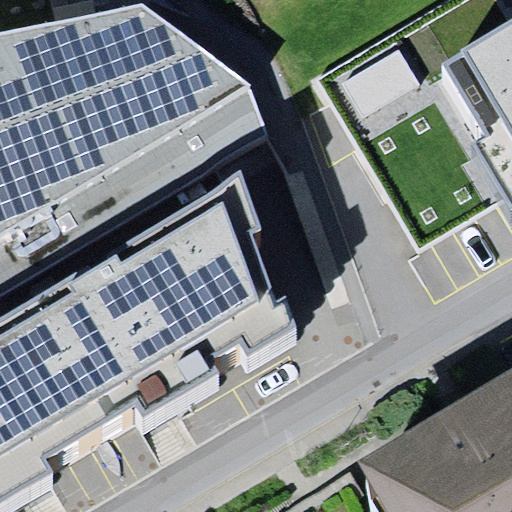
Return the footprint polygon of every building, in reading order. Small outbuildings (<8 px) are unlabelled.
[(511,0),(447,0),(315,80),(414,254),(495,208),(508,229),(511,226),(511,0)] [(0,33),(0,301),(269,141),(251,88),(139,7),(0,33)] [(13,328),(78,436),(253,330),(186,217),(13,328)] [(0,481),(78,436),(13,328),(0,335),(0,481)] [(511,511),(511,398),(358,492),(370,511),(511,511)]
